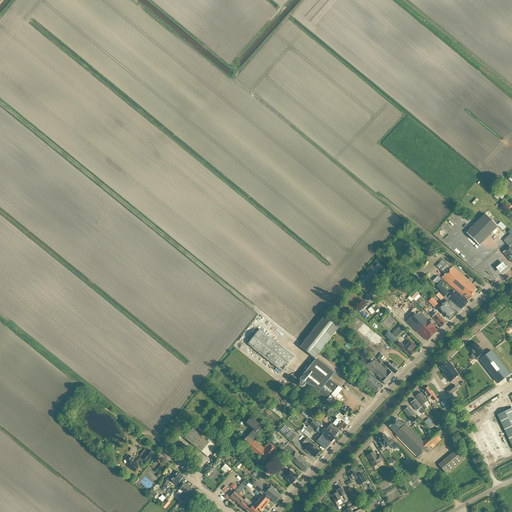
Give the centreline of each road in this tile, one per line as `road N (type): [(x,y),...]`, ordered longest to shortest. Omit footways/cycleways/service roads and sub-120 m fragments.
road 1 (tertiary): [(276,511),(407,369),(511,273)]
road 2 (unclassified): [(307,511),(428,375),(511,299)]
